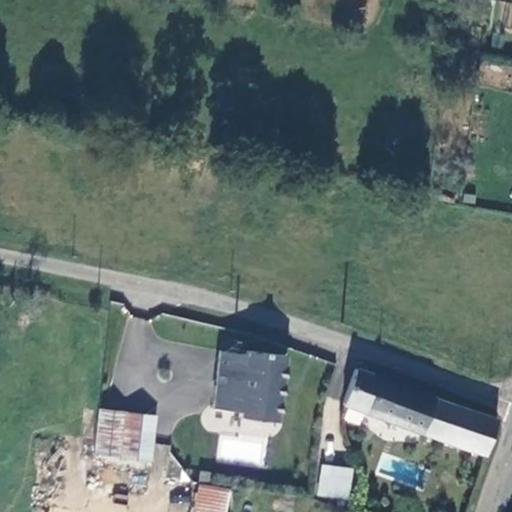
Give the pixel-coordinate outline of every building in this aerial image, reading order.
[(239,413),(244,353),(215,350),(210,411),(239,413)] [(238,422),(276,425),(283,357),(244,353),(239,413),(238,422)] [(480,456),(493,420),(351,368),(338,403),(480,456)] [(157,414),(97,407),(92,451),(152,458),(157,414)] [(221,436),(219,458),(262,462),(265,440),(221,436)] [(324,459),(320,489),(350,493),(354,463),(324,459)] [(193,511),(227,511),(230,487),(196,484),(193,511)]
